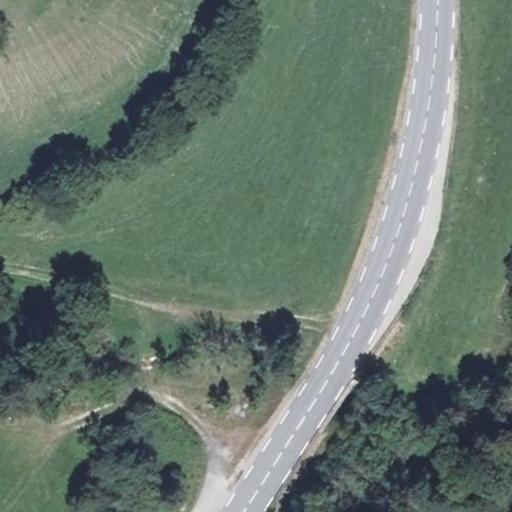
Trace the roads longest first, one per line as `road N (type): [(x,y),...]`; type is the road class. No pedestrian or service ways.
road 1 (secondary): [(435,0),(427,115),(390,252),(321,390),(242,511)]
road 2 (track): [(356,324),(197,314),(116,291),(0,273)]
